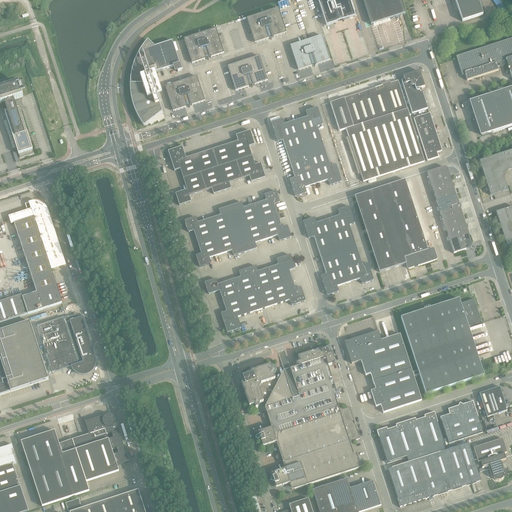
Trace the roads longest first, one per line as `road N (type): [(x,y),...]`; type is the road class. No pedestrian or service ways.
road 1 (unclassified): [(111,384),(44,179)]
road 2 (secondary): [(183,360),(126,153)]
road 3 (secondary): [(117,156),(174,363)]
road 4 (unclassified): [(427,56),(423,44),(255,99)]
road 5 (unclassified): [(291,211),(461,157)]
road 6 (unclassified): [(494,257),(325,313)]
road 7 (unclassified): [(329,324),(498,269)]
road 8 (unclassified): [(259,112),(427,56)]
road 9 (secondary): [(124,142),(112,82),(118,57),(139,29),(185,0)]
road 10 (secondary): [(169,0),(134,22),(111,53),(103,96),(114,146)]
road 11 (unclassified): [(270,511),(220,359)]
road 12 (unclassified): [(361,425),(511,376)]
road 13 (secondary): [(224,511),(185,370)]
road 14 (secondary): [(177,373),(215,511)]
road 15 (unclassified): [(77,159),(35,25)]
road 16 (unclassified): [(255,99),(124,142)]
road 17 (unclassified): [(152,511),(114,393)]
